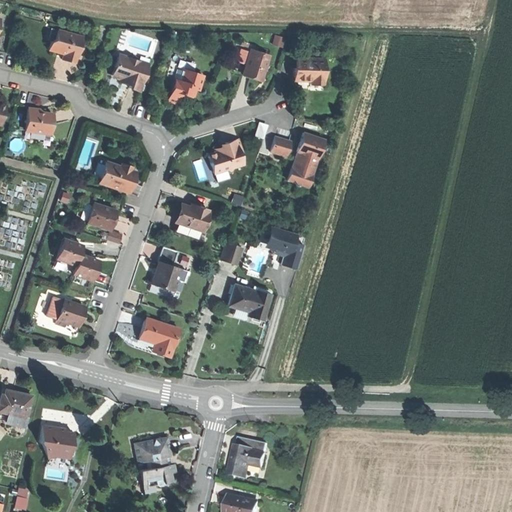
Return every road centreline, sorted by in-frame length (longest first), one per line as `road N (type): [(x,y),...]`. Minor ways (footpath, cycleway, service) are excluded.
road 1 (track): [(495,0),(405,391),(245,385),(215,403)]
road 2 (tertiary): [(215,403),(511,414)]
road 3 (residential): [(92,374),(163,145)]
road 4 (residential): [(163,145),(155,133),(85,106),(69,91),(0,74)]
road 5 (tertiary): [(92,374),(215,403)]
